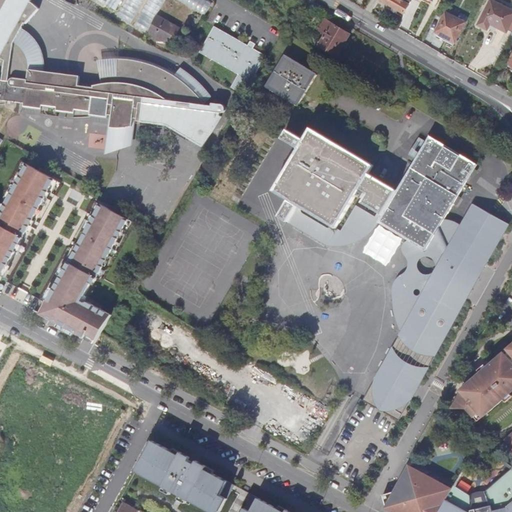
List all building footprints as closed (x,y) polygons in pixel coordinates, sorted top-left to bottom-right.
[(79,87),(79,76),(43,72),(43,63),(41,52),(37,44),(30,35),(22,29),(26,23),(27,24),(41,10),(38,7),(32,3),(32,4),(31,3),(33,0),(10,0),(6,8),(8,8),(0,22),(0,21),(0,58),(6,61),(5,63),(3,63),(2,73),(4,73),(4,77),(0,76),(0,105),(5,106),(5,102),(23,104),(23,108),(39,110),(39,115),(57,117),(58,111),(73,112),(72,117),(90,118),(90,116),(107,118),(108,115),(113,116),(111,128),(131,126),(132,118),(136,119),(136,121),(140,122),(139,125),(157,127),(157,124),(166,124),(172,127),(171,130),(187,140),(188,137),(204,146),(222,116),(221,115),(221,113),(222,113),(224,112),(225,111),(226,109),(226,107),(226,106),(225,105),(224,105),(223,104),(213,103),(213,106),(205,106),(205,104),(208,105),(176,75),(150,62),(127,57),(116,58),(117,76),(99,78),(100,84),(92,85),(92,88),(79,87)] [(121,0),(99,0),(116,9),(121,0)] [(148,32),(163,0),(127,0),(119,18),(148,32)] [(212,0),(181,0),(207,14),(214,1),(212,0)] [(380,0),(404,13),(409,4),(404,2),(404,0),(380,0)] [(511,31),(511,10),(492,0),(479,24),(488,29),(490,24),(507,32),(508,29),(511,31)] [(465,22),(446,13),(436,32),(455,41),(465,22)] [(159,16),(150,33),(172,44),(181,28),(159,16)] [(326,34),(320,45),(338,56),(351,34),(326,20),(320,30),(326,34)] [(232,87),(246,94),(267,55),(254,48),(257,43),(251,40),(249,45),(215,26),(200,52),(240,74),(232,87)] [(286,55),(267,87),(299,106),(317,73),(286,55)] [(117,76),(116,58),(98,58),(99,78),(117,76)] [(131,126),(111,128),(107,153),(130,145),(131,126)] [(446,218),(478,164),(431,136),(399,190),(370,173),(375,165),(312,128),(306,139),(289,129),(284,138),(300,148),(274,191),(290,200),(280,216),(289,221),(298,206),(304,209),(333,226),(337,229),(361,189),(368,194),(364,202),(385,215),(380,222),(411,241),(418,244),(417,247),(417,248),(418,250),(418,251),(418,252),(421,253),(425,254),(426,253),(427,253),(428,252),(429,250),(430,249),(431,247),(434,245),(435,245),(438,245),(440,246),(441,246),(441,247),(442,247),(443,248),(446,251),(448,252),(422,299),(395,300),(396,313),(403,332),(364,401),(400,421),(486,266),(510,224),(496,216),(474,204),(460,225),(455,221),(450,219),(446,218)] [(0,277),(53,179),(25,163),(0,209),(0,277)] [(99,203),(39,314),(63,327),(65,324),(74,329),(72,331),(93,343),(110,314),(86,301),(84,303),(81,301),(90,283),(92,284),(97,275),(127,219),(99,203)] [(303,209),(304,209),(298,206),(289,221),(328,245),(330,245),(344,246),(350,245),(360,241),(369,236),(376,228),(380,222),(385,215),(380,212),(377,216),(358,205),(343,231),(337,229),(333,226),(332,228),(329,228),(304,213),(303,212),(303,209)] [(394,288),(395,300),(422,299),(448,252),(446,251),(443,248),(442,247),(441,247),(441,246),(440,246),(438,245),(435,245),(434,245),(431,247),(430,249),(429,250),(428,252),(427,253),(426,253),(425,254),(421,253),(418,252),(418,251),(418,250),(417,248),(417,247),(418,244),(411,241),(408,241),(406,243),(405,246),(404,248),(404,251),(405,253),(406,255),(407,255),(408,257),(409,259),(410,263),(410,267),(410,268),(408,272),(406,274),(403,275),(400,278),(396,283),(394,288)] [(97,338),(95,343),(103,347),(105,342),(97,338)] [(511,347),(510,349),(511,351),(511,353),(505,360),(501,356),(462,390),(462,391),(452,416),(469,416),(472,420),(481,412),(485,416),(511,392),(511,434),(505,441),(511,448),(511,347)] [(511,351),(510,349),(501,356),(505,360),(511,353),(511,351)] [(189,502),(206,510),(208,511),(218,511),(219,511),(230,490),(232,486),(151,442),(137,468),(134,472),(139,475),(178,495),(180,496),(189,502)] [(392,511),(511,511),(511,466),(510,466),(483,491),(469,494),(452,485),(451,486),(448,484),(446,487),(432,479),(433,476),(429,475),(428,477),(407,465),(393,491),(381,495),(385,507),(384,508),(392,511)] [(281,511),(278,510),(250,495),(248,499),(241,511),(281,511)] [(139,511),(141,509),(122,500),(116,511),(139,511)]
